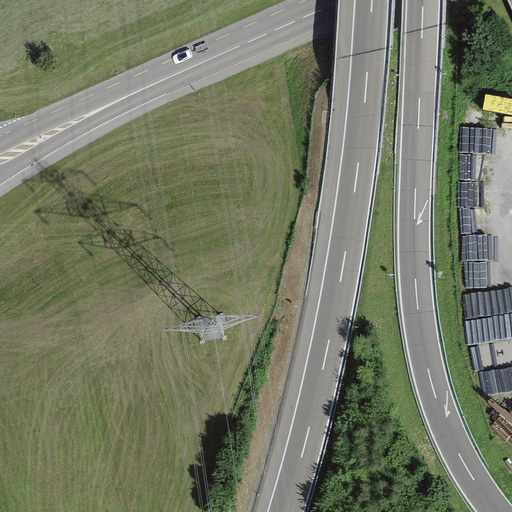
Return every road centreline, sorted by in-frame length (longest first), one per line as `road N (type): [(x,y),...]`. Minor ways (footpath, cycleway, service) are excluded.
road 1 (motorway): [(423,0),(414,220),(419,324),(442,417),(497,511)]
road 2 (motorway): [(370,0),(342,266),(285,511)]
road 3 (primary): [(346,0),(0,163)]
